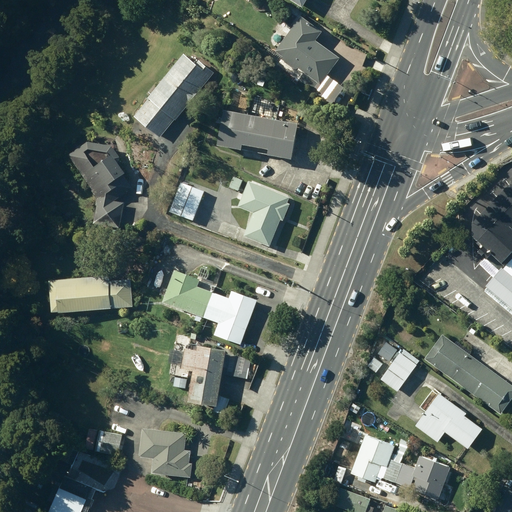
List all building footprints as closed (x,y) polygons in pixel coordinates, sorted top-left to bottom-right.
[(287,69),(284,73),(301,85),(304,81),(319,92),(324,84),(326,85),(345,58),(321,41),(328,31),(306,16),(281,52),(288,57),(282,66),(287,69)] [(189,54),(139,117),(165,138),(179,119),(181,121),(219,72),(203,60),(201,63),(189,54)] [(233,112),(227,146),(250,151),(251,145),(277,150),(276,156),(299,160),(306,125),(235,111),(236,108),(231,107),(230,112),(233,112)] [(102,205),(104,206),(101,225),(123,228),(127,203),(118,202),(137,188),(128,176),(134,173),(114,146),(92,142),(74,155),(99,190),(98,191),(103,198),(102,205)] [(238,177),(233,187),(242,191),(247,181),(238,177)] [(511,230),(509,228),(511,225),(511,181),(504,185),(469,225),(470,236),(480,245),(475,251),(482,258),(487,253),(503,267),(511,274),(511,230)] [(260,213),(250,237),(275,247),(286,221),(287,221),(294,204),(291,203),(293,198),(255,182),(245,207),(260,213)] [(174,212),(197,221),(208,191),(185,183),(174,212)] [(487,286),(511,306),(511,276),(501,268),(487,286)] [(183,271),(171,303),(210,318),(220,293),(205,288),(208,280),(183,271)] [(135,274),(57,281),(60,313),(66,312),(66,314),(138,308),(135,274)] [(225,323),(221,335),(245,345),(262,300),(238,291),(235,299),(220,293),(210,318),(225,323)] [(440,334),(422,359),(463,388),(481,363),(468,354),(470,352),(456,341),(454,344),(440,334)] [(399,349),(386,342),(379,354),(391,361),(399,349)] [(232,353),(222,352),(222,348),(206,346),(206,348),(193,347),(191,369),(202,371),(198,404),(220,406),(215,420),(225,424),(233,400),(227,398),(232,353)] [(397,353),(379,380),(396,392),(415,365),(397,353)] [(382,364),(373,356),(366,364),(375,372),(382,364)] [(240,359),(236,373),(243,375),(247,361),(240,359)] [(463,388),(500,414),(511,396),(511,385),(481,363),(463,388)] [(464,413),(437,393),(413,425),(436,442),(443,432),(466,449),(481,429),(463,416),(464,413)] [(352,403),(348,410),(354,414),(354,416),(377,430),(382,421),(352,403)] [(356,420),(347,417),(340,437),(349,440),(356,420)] [(196,465),(193,464),(195,452),(190,451),(191,434),(151,430),(148,458),(161,459),(160,474),(195,478),(196,465)] [(127,436),(104,431),(101,451),(123,456),(127,436)] [(400,456),(391,452),(393,446),(363,435),(349,473),(357,476),(356,479),(364,482),(365,480),(374,483),(375,479),(379,480),(380,478),(395,483),(402,464),(398,462),(400,456)] [(79,448),(68,443),(60,460),(71,465),(79,448)] [(446,467),(434,462),(435,459),(431,458),(430,460),(418,456),(413,468),(402,464),(395,483),(437,499),(449,467),(446,466),(446,467)] [(324,478),(341,485),(347,469),(330,462),(324,478)] [(81,480),(84,472),(75,468),(66,488),(60,486),(55,499),(59,501),(54,511),(87,511),(92,511),(97,501),(96,500),(101,489),(81,480)] [(28,511),(52,479),(41,470),(11,511),(28,511)] [(403,511),(384,505),(381,511),(370,511),(373,507),(366,505),(368,500),(338,488),(332,505),(351,511),(403,511)]
